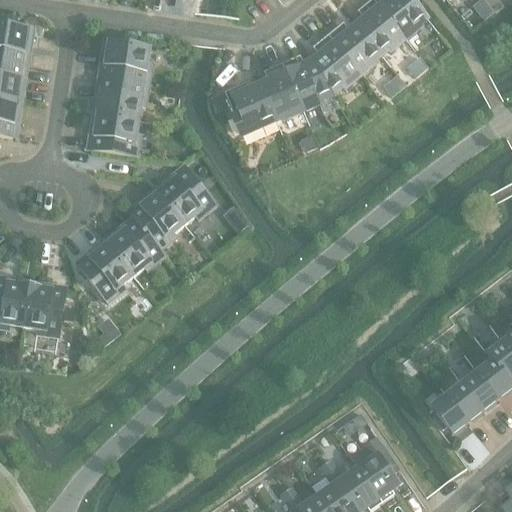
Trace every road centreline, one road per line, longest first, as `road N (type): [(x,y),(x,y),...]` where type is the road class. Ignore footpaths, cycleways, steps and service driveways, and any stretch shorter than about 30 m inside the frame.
road 1 (unclassified): [(61,511),(84,473),(382,203),(511,120)]
road 2 (residential): [(307,0),(261,37),(73,13)]
road 3 (residential): [(73,13),(50,166)]
road 4 (residential): [(24,233),(48,238),(71,226),(80,203),(72,179),(50,166)]
